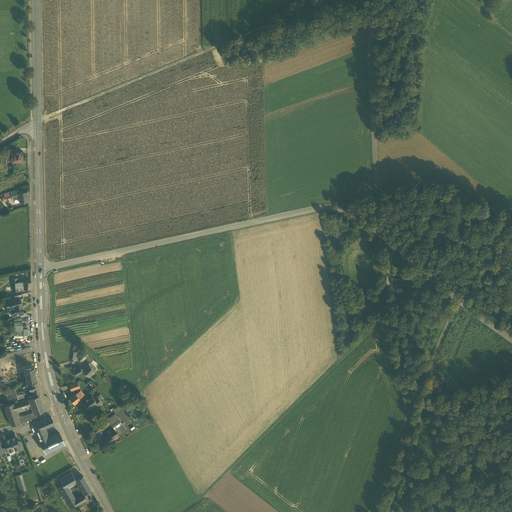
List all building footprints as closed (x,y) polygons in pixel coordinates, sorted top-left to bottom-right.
[(20,152),(12,152),(12,157),(14,157),(14,161),(22,161),(22,154),(20,154),(20,152)] [(19,190),(11,192),(12,197),(13,200),(16,199),(19,198),(19,192),(19,190)] [(19,192),(19,198),(20,202),(28,201),(27,191),(19,192)] [(409,279),(393,279),(393,285),(397,284),(397,289),(398,289),(398,291),(402,291),(402,289),(409,289),(409,279)] [(402,307),(409,297),(405,294),(397,303),(402,307)] [(15,299),(8,301),(9,306),(14,305),(15,306),(15,307),(21,306),(19,298),(15,299)] [(21,306),(15,307),(16,309),(15,310),(11,311),(12,316),(20,314),(23,313),(21,306)] [(21,317),(14,318),(14,325),(22,325),(22,317),(21,317)] [(84,350),(78,357),(82,361),(85,357),(88,355),(88,354),(84,350)] [(90,362),(88,364),(89,365),(94,370),(96,368),(90,362)] [(89,365),(83,371),(89,376),(94,370),(89,365)] [(34,367),(24,369),(26,375),(27,381),(27,383),(37,381),(34,367)] [(106,374),(103,377),(111,384),(114,381),(106,374)] [(38,382),(25,386),(27,393),(34,391),(35,395),(40,394),(40,390),(38,382)] [(21,386),(7,391),(11,401),(17,399),(18,401),(28,398),(27,393),(25,386),(21,387),(21,386)] [(80,390),(70,398),(74,403),(83,396),(80,393),(82,392),(80,390)] [(39,395),(29,398),(35,412),(35,413),(45,410),(39,395)] [(91,395),(82,402),(90,411),(94,408),(101,402),(98,398),(95,400),(91,395)] [(28,399),(19,401),(22,409),(31,406),(28,399)] [(19,401),(13,403),(16,411),(22,409),(19,401)] [(132,401),(123,405),(126,411),(135,407),(132,401)] [(13,403),(4,406),(11,426),(20,422),(19,418),(16,411),(13,403)] [(35,412),(19,418),(20,422),(36,416),(35,413),(35,412)] [(123,425),(115,413),(107,419),(115,430),(123,425)] [(51,417),(40,422),(43,429),(44,428),(54,424),(51,417)] [(43,429),(40,422),(33,425),(41,442),(49,438),(48,435),(47,435),(44,428),(43,429)] [(101,424),(89,433),(93,439),(99,434),(98,432),(104,427),(101,424)] [(123,425),(115,430),(115,431),(118,434),(126,428),(123,425)] [(115,431),(103,439),(106,442),(118,434),(115,431)] [(49,438),(41,442),(46,453),(65,444),(59,433),(49,438)] [(103,439),(99,434),(93,439),(100,446),(106,442),(103,439)] [(15,436),(10,438),(14,449),(19,447),(20,447),(18,443),(15,436)] [(10,438),(4,440),(6,447),(8,452),(9,452),(14,450),(14,449),(10,438)] [(71,471),(59,478),(62,485),(65,484),(74,478),(71,471)] [(21,474),(15,476),(20,492),(26,490),(21,474)] [(87,482),(83,476),(76,480),(77,481),(80,486),(87,482)] [(74,478),(65,484),(67,488),(77,481),(76,480),(74,478)] [(87,482),(80,486),(84,494),(85,494),(91,490),(87,482)] [(67,488),(65,484),(62,485),(58,487),(69,504),(75,500),(67,488)] [(75,500),(69,504),(71,508),(88,498),(85,494),(84,494),(81,497),(75,500)]
